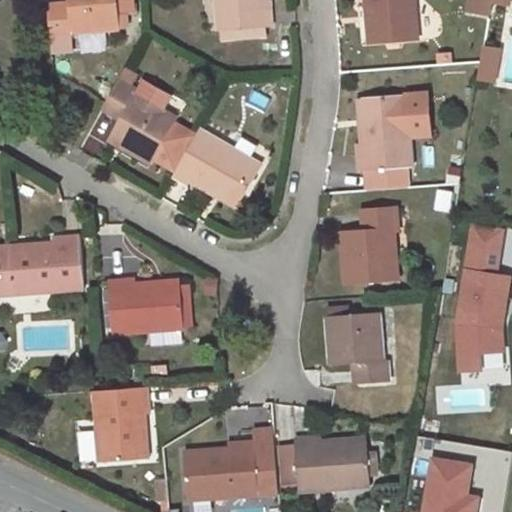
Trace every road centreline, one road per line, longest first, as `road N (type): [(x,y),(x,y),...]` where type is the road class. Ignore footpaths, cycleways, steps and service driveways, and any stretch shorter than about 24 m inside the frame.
road 1 (residential): [(285,291),(0,132)]
road 2 (residential): [(315,0),(318,100),(285,291)]
